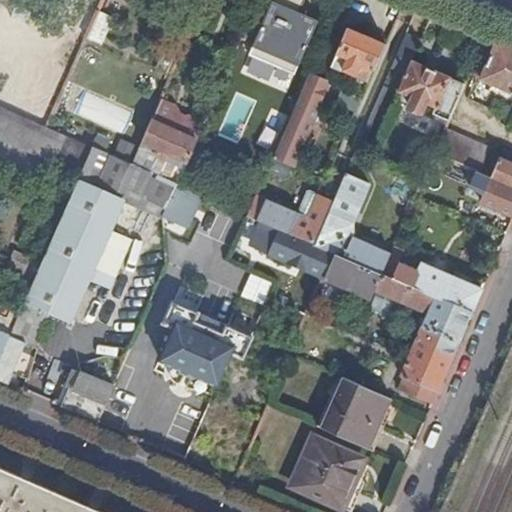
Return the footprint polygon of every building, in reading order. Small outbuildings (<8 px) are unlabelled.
[(300,13),(305,0),(275,0),(253,50),(280,62),(283,55),(300,62),(318,21),(300,13)] [(98,11),(86,38),(101,46),(114,18),(98,11)] [(342,25),(334,22),(322,48),(328,50),(331,44),(334,45),(342,25)] [(371,82),(387,45),(349,28),(333,66),(371,82)] [(173,75),(186,48),(169,41),(157,69),(173,75)] [(511,48),(497,42),(481,79),(511,92),(511,48)] [(466,84),(413,61),(399,91),(403,94),(402,96),(403,101),(409,103),(413,102),(410,108),(421,113),(425,103),(436,108),(433,115),(449,122),(466,84)] [(327,80),(312,73),(275,157),(295,166),(330,85),(327,80)] [(171,166),(184,172),(205,124),(190,117),(183,120),(178,117),(179,112),(176,107),(162,101),(134,165),(151,173),(157,156),(160,158),(163,157),(165,156),(165,152),(175,156),(171,166)] [(0,107),(0,138),(55,163),(58,157),(85,168),(94,148),(47,128),(0,107)] [(444,133),(435,155),(475,171),(484,151),(444,133)] [(0,362),(0,380),(9,385),(26,345),(35,349),(52,313),(70,321),(88,280),(109,231),(122,200),(163,217),(178,185),(151,173),(134,165),(94,148),(85,168),(43,263),(31,291),(28,298),(17,322),(0,362)] [(511,187),(511,163),(501,158),(492,179),(511,187)] [(511,211),(511,187),(492,179),(483,199),(511,211)] [(334,254),(382,275),(391,254),(339,232),(332,245),(327,243),(347,197),(338,193),(334,202),(316,245),(334,254)] [(249,216),(282,230),(316,245),(334,202),(319,196),(309,219),(257,197),(249,216)] [(272,254),(324,279),(325,277),(334,254),(316,245),(282,230),(272,254)] [(109,231),(88,280),(111,290),(132,241),(109,231)] [(25,290),(31,291),(43,263),(18,252),(5,280),(25,290)] [(382,275),(472,314),(483,289),(423,263),(420,272),(401,264),(398,268),(392,264),(397,256),(392,252),(391,254),(382,275)] [(401,377),(438,392),(460,343),(472,314),(382,275),(334,254),(325,277),(324,279),(372,299),(376,291),(428,313),(401,377)] [(154,292),(144,315),(158,321),(168,297),(154,292)] [(244,359),(253,337),(227,325),(223,333),(197,322),(200,314),(174,302),(164,323),(175,329),(161,361),(173,366),(170,375),(172,380),(175,383),(188,389),(194,391),(201,389),(204,386),(207,381),(219,386),(232,354),(244,359)] [(310,312),(291,355),(301,359),(320,316),(310,312)] [(0,362),(17,322),(0,314),(0,362)] [(98,423),(114,388),(113,387),(79,372),(63,408),(98,423)] [(327,430),(370,449),(381,424),(373,420),(383,395),(344,378),(333,403),(338,405),(327,430)] [(293,486),(343,509),(364,461),(315,438),(293,486)] [(0,511),(103,511),(0,467),(0,511)]
